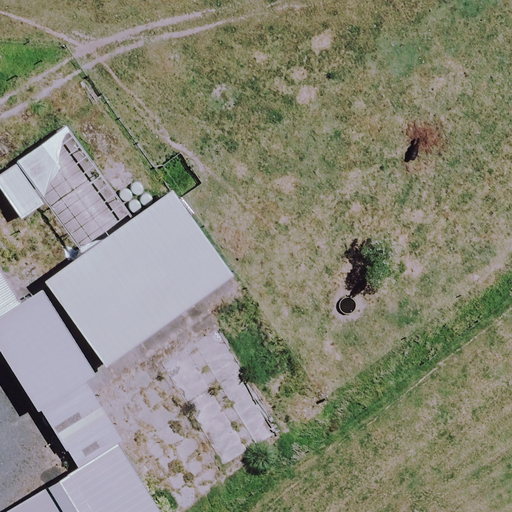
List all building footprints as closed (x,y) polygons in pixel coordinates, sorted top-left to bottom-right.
[(170,230),(106,133),(63,162),(127,258),(170,230)] [(217,213),(24,339),(80,422),(272,297),(217,213)] [(60,308),(0,217),(0,320),(13,339),(60,308)] [(328,437),(262,336),(202,376),(268,477),(328,437)] [(194,511),(160,460),(81,511),(194,511)]
